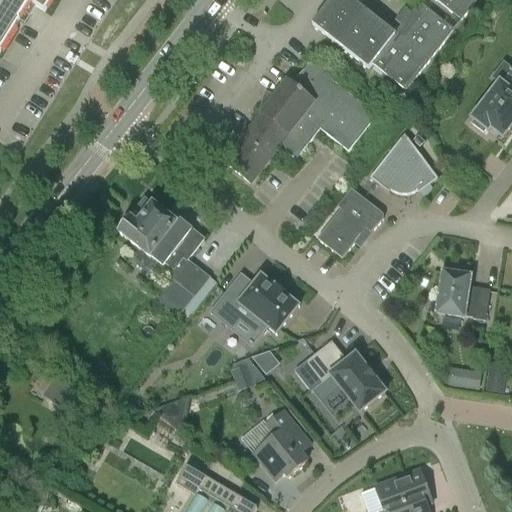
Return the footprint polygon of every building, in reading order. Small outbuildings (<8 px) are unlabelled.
[(0,0),(0,54),(32,5),(46,13),(53,0),(0,0)] [(333,0),(312,27),(369,71),(372,66),(395,36),(352,2),(352,0),(333,0)] [(433,0),(462,22),(479,0),(433,0)] [(372,66),(406,93),(454,32),(420,5),(395,36),(372,66)] [(264,114),(224,164),(251,185),(280,149),(296,163),(321,132),(349,154),(378,119),(332,83),(334,74),(309,66),(292,87),(287,83),(273,100),(267,98),(264,114)] [(484,136),(487,132),(489,134),(491,131),(504,140),(511,129),(511,93),(501,85),(473,122),(475,123),(472,126),(484,136)] [(389,197),(391,194),(392,195),(396,197),(400,198),(404,198),(408,198),(412,197),(417,195),(419,197),(421,196),(425,201),(431,193),(428,190),(438,183),(405,137),(371,181),(389,197)] [(371,236),(382,224),(383,223),(383,222),(383,221),(383,220),(383,219),(383,218),(382,216),(352,192),(338,210),(341,213),(318,242),(343,262),(356,245),(358,247),(369,235),(371,236)] [(175,223),(146,201),(135,214),(137,216),(121,236),(164,269),(167,266),(173,271),(169,277),(170,278),(164,286),(188,306),(195,297),(197,299),(211,280),(189,263),(205,241),(178,220),(175,223)] [(437,317),(465,321),(465,319),(474,321),(474,322),(486,324),(490,299),(469,296),(471,280),(444,275),(437,317)] [(301,309),(265,281),(257,290),(245,280),(215,318),(228,328),(238,315),(264,336),(269,330),(278,337),(301,309)] [(269,354),(253,359),(266,376),(279,366),(269,354)] [(399,399),(364,367),(355,377),(348,371),(350,369),(337,358),(315,383),(335,401),(343,392),(378,423),(399,399)] [(230,373),(237,393),(256,386),(256,384),(263,382),(261,376),(250,365),(230,373)] [(503,396),(506,375),(489,372),(486,394),(503,396)] [(481,376),(468,373),(465,392),(478,394),(481,376)] [(89,399),(54,378),(42,399),(77,419),(89,399)] [(267,427),(276,438),(263,449),(252,457),(274,484),(284,475),(287,479),(307,462),(301,455),(311,447),(284,413),(267,427)] [(207,471),(240,491),(244,484),(212,460),(207,471)] [(255,511),(257,511),(187,469),(176,488),(191,498),(182,511),(255,511)] [(375,490),(382,511),(427,511),(423,500),(429,498),(419,473),(375,490)]
